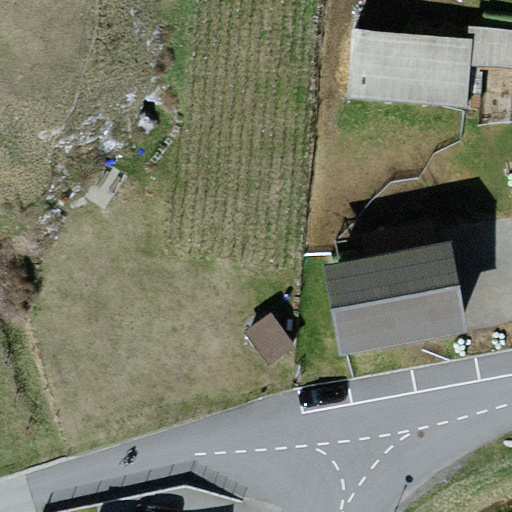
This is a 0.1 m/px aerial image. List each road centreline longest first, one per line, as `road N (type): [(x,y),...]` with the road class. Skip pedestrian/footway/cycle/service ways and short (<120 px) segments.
road 1 (residential): [(0,507),(190,454),(335,439)]
road 2 (residential): [(335,439),(511,406)]
